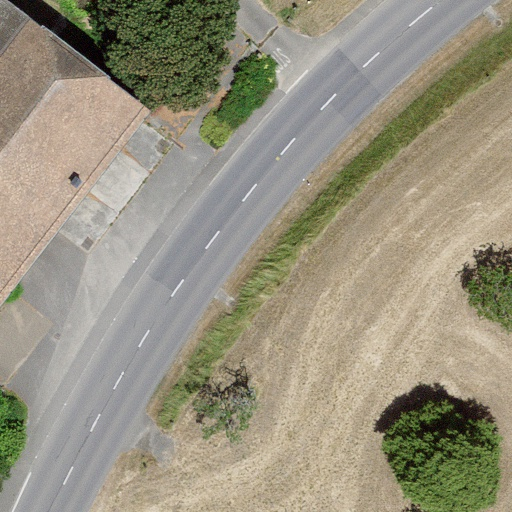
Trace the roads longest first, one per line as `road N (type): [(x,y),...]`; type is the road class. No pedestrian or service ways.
road 1 (secondary): [(57,511),(133,361),(248,193),(329,95),(445,0)]
road 2 (track): [(234,0),(329,95)]
